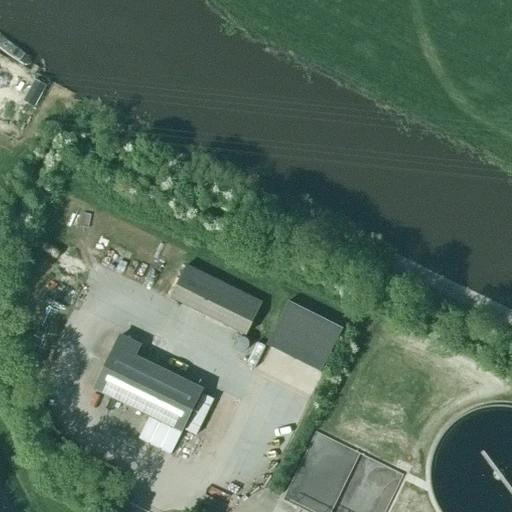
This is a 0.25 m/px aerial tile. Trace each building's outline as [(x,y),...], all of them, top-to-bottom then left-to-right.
[(59,61),(0,30),(0,49),(51,75),(59,61)] [(46,87),(34,81),(23,101),(16,97),(10,108),(11,109),(8,115),(2,111),(0,114),(0,133),(18,144),(30,121),(28,120),(34,109),(46,87)] [(261,302),(186,264),(170,297),(245,335),(261,302)] [(320,372),(342,330),(287,302),(265,345),(320,372)] [(94,389),(137,411),(181,432),(201,391),(134,358),(139,347),(119,337),(94,389)] [(313,510),(317,511),(385,511),(404,476),(351,449),(347,456),(364,464),(360,472),(357,471),(336,511),(325,506),(332,493),(324,489),(313,510)]
